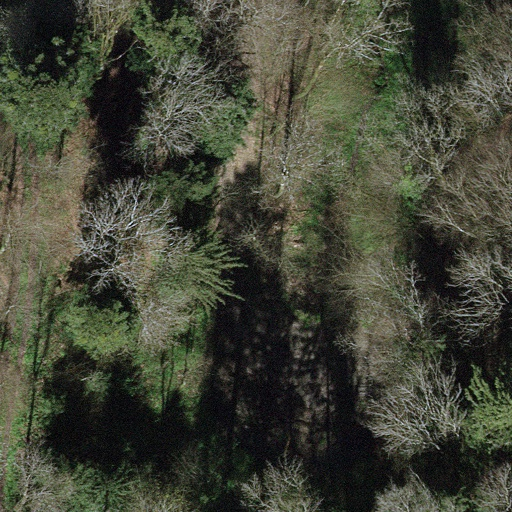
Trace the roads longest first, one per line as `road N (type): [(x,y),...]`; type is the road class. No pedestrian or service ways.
road 1 (track): [(511,226),(384,399),(312,411),(230,363),(221,233),(255,0)]
road 2 (track): [(1,511),(42,181),(0,72)]
